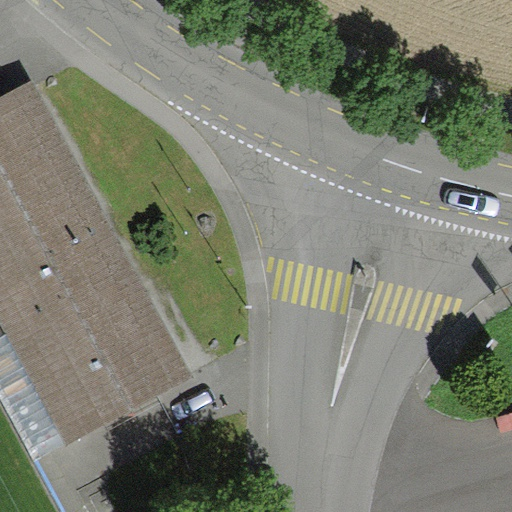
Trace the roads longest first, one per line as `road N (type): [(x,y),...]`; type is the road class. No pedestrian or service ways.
road 1 (residential): [(389,161),(333,386),(320,511)]
road 2 (residential): [(96,0),(151,41),(389,161)]
road 3 (residential): [(389,161),(511,195)]
